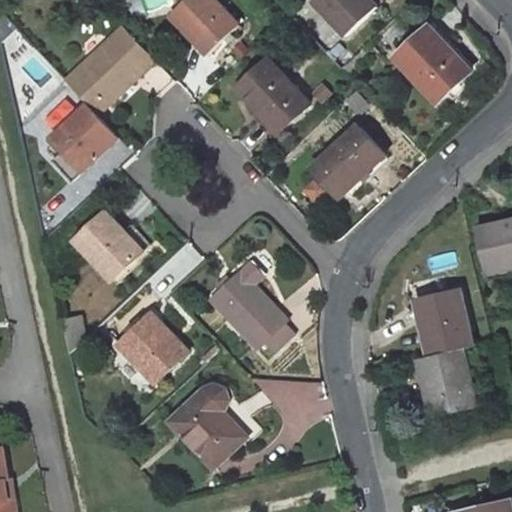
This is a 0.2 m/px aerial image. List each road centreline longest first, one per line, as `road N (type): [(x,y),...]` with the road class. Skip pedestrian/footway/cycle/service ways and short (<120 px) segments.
road 1 (residential): [(60,511),(0,233)]
road 2 (residential): [(258,188),(189,117),(141,163),(209,235)]
road 3 (residential): [(339,269),(344,377),(378,511)]
road 4 (residential): [(511,105),(339,269)]
